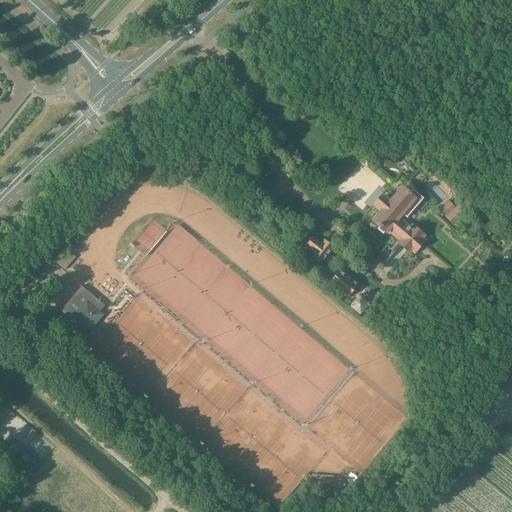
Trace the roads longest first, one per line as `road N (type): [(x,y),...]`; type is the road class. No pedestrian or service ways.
road 1 (secondary): [(0,201),(115,90)]
road 2 (secondary): [(115,90),(220,0)]
road 3 (tertiary): [(115,90),(28,0)]
